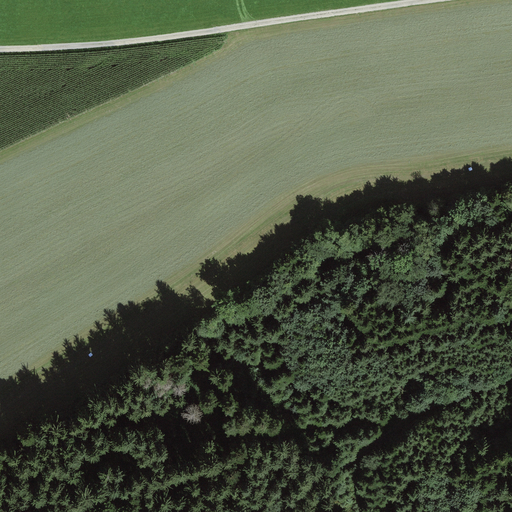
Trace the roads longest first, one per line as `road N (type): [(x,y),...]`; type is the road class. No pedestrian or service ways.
road 1 (unclassified): [(0,50),(141,41),(441,0)]
road 2 (track): [(293,511),(405,419),(439,398),(511,374)]
